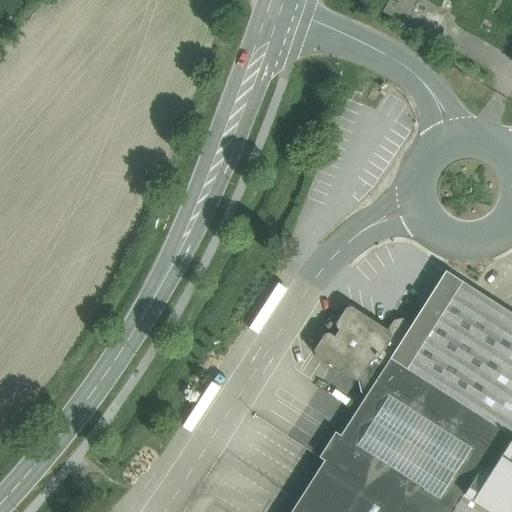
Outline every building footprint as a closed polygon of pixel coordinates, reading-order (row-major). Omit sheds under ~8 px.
[(511,511),(511,313),(446,271),(411,326),(402,320),(395,321),(389,330),(391,331),(391,332),(392,336),(392,337),(390,340),(400,346),(392,358),(505,431),(511,435),(511,511),(489,511),(472,501),(473,499),(464,494),(453,511),(511,511)] [(389,330),(351,306),(347,307),(346,307),(336,323),(337,323),(338,328),(337,328),(340,330),(336,337),(330,332),(330,333),(324,334),(314,349),(315,349),(316,354),(355,380),(355,379),(358,379),(361,392),(366,396),(391,358),(392,358),(400,346),(390,340),(392,337),(392,336),(391,332),(391,331),(389,330)] [(392,358),(391,358),(366,396),(325,460),(405,511),(453,511),(464,494),(505,431),(392,358)] [(511,511),(511,435),(505,431),(464,494),(473,499),(472,501),(489,511),(511,511)] [(231,445),(186,511),(289,511),(308,485),(251,447),(246,455),(231,445)] [(405,511),(325,460),(291,511),(405,511)]
